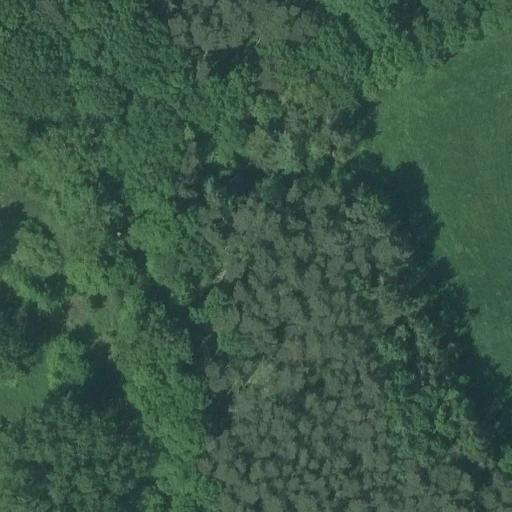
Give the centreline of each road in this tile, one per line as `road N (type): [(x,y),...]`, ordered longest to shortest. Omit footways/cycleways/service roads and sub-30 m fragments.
road 1 (track): [(222,511),(198,381),(113,187),(3,0)]
road 2 (track): [(113,187),(468,0)]
